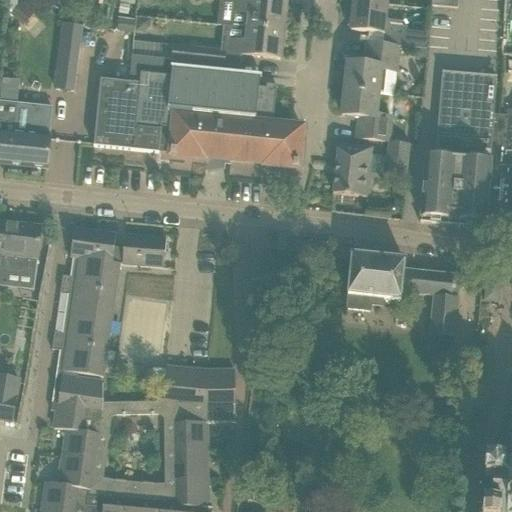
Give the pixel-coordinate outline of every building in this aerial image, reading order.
[(228,0),(234,1),(233,13),(247,15),(245,28),(283,32),(286,5),(263,2),(262,0),(228,0)] [(457,9),(457,0),(432,0),(432,7),(457,9)] [(511,0),(503,0),(503,23),(511,23),(511,0)] [(350,30),(370,32),(381,34),(380,47),(400,49),(400,47),(426,50),(427,35),(404,33),(401,32),(402,21),(385,19),(387,4),(353,1),(350,30)] [(22,3),(10,15),(22,27),(34,15),(22,3)] [(119,13),(127,15),(129,6),(120,4),(119,13)] [(149,27),(150,19),(137,18),(136,31),(142,31),(149,27)] [(135,22),(120,20),(118,33),(133,35),(135,22)] [(53,91),(74,93),(82,28),(61,26),(53,91)] [(280,60),(283,32),(245,28),(244,40),(230,39),(228,51),(173,45),(173,47),(171,59),(241,67),(242,55),(280,60)] [(171,59),(173,47),(160,45),(158,60),(171,62),(171,59)] [(344,91),(393,95),(394,95),(396,74),(397,74),(400,49),(380,47),(366,45),(364,66),(346,64),(344,91)] [(99,80),(92,147),(158,154),(159,147),(170,148),(170,154),(296,168),(301,128),(293,127),(293,123),(272,121),(275,86),(265,85),(264,89),(257,88),(259,76),(171,67),(171,62),(158,60),(130,57),(128,83),(99,80)] [(484,225),(489,166),(494,116),(496,83),(442,78),(435,158),(428,158),(426,161),(421,219),(449,221),(449,217),(457,218),(457,222),(484,225)] [(390,119),(393,95),(344,91),(341,117),(358,119),(356,141),(387,144),(388,144),(388,143),(391,119),(390,119)] [(0,164),(45,170),(47,150),(48,138),(47,138),(50,108),(29,105),(26,135),(13,134),(16,104),(0,102),(0,164)] [(499,166),(493,233),(511,234),(511,111),(506,111),(506,117),(494,116),(489,166),(499,166)] [(388,144),(387,144),(384,175),(406,178),(410,146),(388,143),(388,144)] [(371,150),(357,149),(338,147),(332,195),(366,199),(369,179),(371,150)] [(399,210),(395,208),(391,208),(389,211),(389,215),(392,218),(396,218),(399,214),(399,210)] [(0,273),(34,277),(40,225),(4,221),(0,254),(0,273)] [(116,265),(117,253),(112,252),(115,235),(73,229),(69,258),(73,259),(78,259),(116,265)] [(122,253),(117,253),(116,265),(119,265),(162,269),(165,239),(123,236),(122,253)] [(351,257),(347,296),(348,296),(346,311),(371,313),(371,307),(383,308),(383,301),(400,303),(401,294),(432,297),(428,336),(452,338),(459,276),(403,271),(404,262),(351,257)] [(68,286),(67,295),(61,334),(60,342),(59,351),(56,374),(61,375),(62,372),(66,343),(70,315),(74,287),(78,259),(73,259),(70,277),(68,286)] [(116,265),(78,259),(74,287),(113,292),(115,281),(116,281),(119,265),(116,265)] [(68,286),(70,277),(61,276),(60,285),(68,286)] [(485,284),(484,302),(498,303),(500,285),(485,284)] [(59,293),(67,295),(68,286),(60,285),(59,293)] [(113,292),(74,287),(70,315),(110,321),(113,304),(112,304),(113,292)] [(33,329),(35,296),(23,295),(20,328),(33,329)] [(110,321),(70,315),(66,343),(105,349),(107,337),(108,338),(110,321)] [(52,341),(60,342),(61,334),(53,333),(52,341)] [(59,351),(60,342),(52,341),(51,350),(59,351)] [(105,349),(66,343),(62,372),(102,378),(105,360),(104,360),(105,349)] [(210,415),(235,414),(233,372),(205,372),(177,370),(176,379),(164,377),(162,401),(159,404),(101,405),(52,398),(50,411),(56,412),(54,428),(66,430),(100,435),(96,462),(92,489),(80,487),(76,511),(101,511),(102,508),(139,511),(144,511),(211,511),(212,509),(207,509),(173,506),(173,482),(173,454),(172,427),(206,426),(210,426),(210,415)] [(56,374),(52,398),(101,405),(101,383),(61,377),(61,375),(56,374)] [(0,377),(0,417),(11,419),(18,380),(0,377)] [(511,511),(511,424),(509,463),(484,461),(483,477),(476,477),(474,503),(481,503),(480,511),(511,511)] [(206,426),(172,427),(173,454),(207,454),(206,426)] [(66,430),(62,457),(96,462),(100,435),(66,430)] [(207,481),(207,454),(173,454),(173,482),(207,481)] [(96,462),(62,457),(58,483),(80,487),(92,489),(96,462)] [(207,481),(173,482),(173,506),(207,509),(207,481)] [(46,482),(42,509),(59,511),(76,511),(80,487),(58,483),(46,482)]
